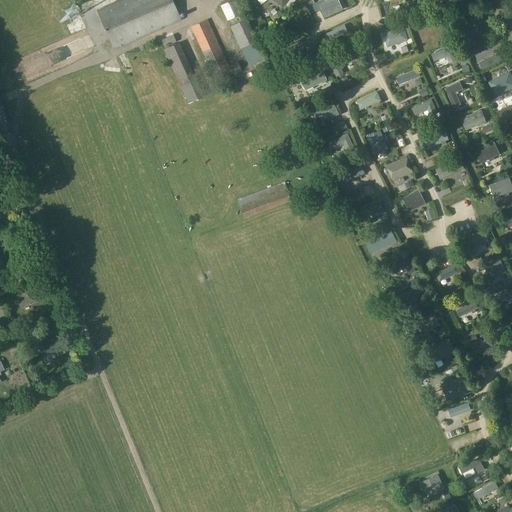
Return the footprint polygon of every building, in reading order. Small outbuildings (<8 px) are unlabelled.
[(114,49),(182,20),(173,0),(119,0),(97,10),(114,49)] [(227,21),(243,14),(237,0),(232,0),(221,5),(227,21)] [(337,0),(327,0),(318,4),(324,17),(341,9),(337,0)] [(394,20),(399,18),(396,11),(390,13),(394,20)] [(241,48),(249,66),(267,58),(258,40),(247,18),(230,26),(241,48)] [(232,74),(233,74),(242,70),(238,62),(229,65),(208,19),(191,27),(216,81),(232,74)] [(465,49),(486,39),(479,25),(458,35),(465,49)] [(403,27),(382,34),(387,47),(408,40),(407,39),(411,38),(407,27),(403,28),(403,27)] [(449,63),(457,60),(451,46),(431,54),(434,62),(446,57),(449,63)] [(498,52),(478,62),(481,70),(502,59),(498,52)] [(337,77),(344,73),(340,66),(352,61),(348,54),(330,62),(337,77)] [(306,90),(327,80),(321,67),(299,77),(306,90)] [(401,83),(421,76),(418,68),(398,75),(401,83)] [(511,87),(511,77),(509,73),(489,82),(496,95),(511,87)] [(455,92),(462,89),(459,82),(445,89),(454,108),(461,104),(455,92)] [(360,109),(380,100),(376,93),(356,102),(360,109)] [(415,115),(427,110),(431,116),(438,114),(431,99),(412,108),(415,115)] [(339,114),(332,100),(313,109),(316,116),(328,110),(332,117),(339,114)] [(511,105),(497,112),(503,126),(511,122),(511,105)] [(466,130),(485,123),(481,110),(461,118),(466,130)] [(380,130),(367,136),(374,153),(387,148),(380,130)] [(347,151),(354,147),(348,133),(328,142),(331,150),(343,144),(347,151)] [(500,154),(494,141),(475,150),(481,163),(500,154)] [(392,183),(413,174),(406,158),(385,167),(392,183)] [(444,177),(463,169),(460,161),(441,170),(444,177)] [(511,176),(509,177),(489,185),(495,199),(511,191),(511,176)] [(245,219),(292,201),(285,181),(238,199),(245,219)] [(403,198),(410,211),(425,203),(418,190),(403,198)] [(385,213),(379,199),(360,207),(363,215),(372,210),(374,214),(376,213),(378,216),(385,213)] [(0,223),(0,241),(9,239),(3,222),(0,223)] [(483,230),(464,239),(472,256),(478,254),(472,243),(487,237),(483,230)] [(375,254),(396,243),(391,233),(370,244),(375,254)] [(390,267),(393,273),(405,267),(409,274),(415,270),(408,257),(390,267)] [(487,272),(491,270),(494,278),(506,272),(500,259),(484,266),(487,272)] [(439,282),(460,272),(457,264),(435,273),(439,282)] [(402,302),(425,292),(421,285),(398,294),(402,302)] [(15,292),(21,308),(36,301),(29,286),(15,292)] [(511,298),(511,300),(511,289),(496,295),(498,302),(511,298)] [(467,306),(465,302),(455,307),(459,317),(478,308),(475,302),(467,306)] [(414,321),(420,334),(440,326),(433,312),(414,321)] [(427,348),(434,362),(454,353),(447,338),(427,348)] [(59,354),(52,339),(37,345),(44,361),(59,354)] [(442,387),(447,400),(470,392),(465,378),(442,387)] [(444,488),(437,474),(419,483),(423,489),(433,484),(437,492),(444,488)]
